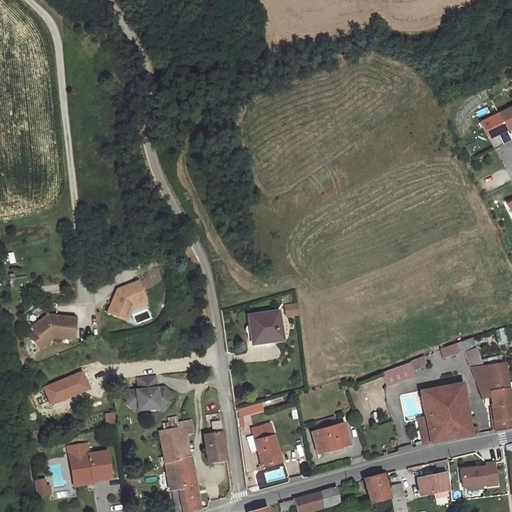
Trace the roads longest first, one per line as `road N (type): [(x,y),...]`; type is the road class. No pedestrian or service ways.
road 1 (residential): [(129,29),(151,70),(154,161),(204,258),(216,311)]
road 2 (tertiary): [(242,504),(511,436)]
road 3 (residential): [(242,504),(216,311)]
